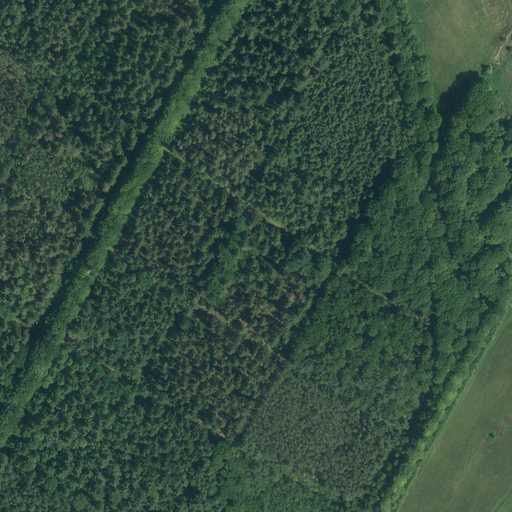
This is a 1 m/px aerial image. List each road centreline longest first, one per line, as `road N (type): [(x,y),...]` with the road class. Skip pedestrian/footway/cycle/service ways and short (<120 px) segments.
road 1 (track): [(232,0),(0,428)]
road 2 (track): [(99,241),(402,430),(434,377),(433,325)]
road 3 (track): [(355,508),(48,339)]
road 4 (track): [(511,305),(466,273),(449,245),(409,46),(392,0)]
road 5 (track): [(409,135),(336,263),(242,199)]
road 6 (track): [(242,199),(348,0)]
road 7 (track): [(139,389),(242,199)]
road 8 (track): [(236,441),(336,263)]
road 9 (track): [(132,126),(0,35)]
road 10 (track): [(0,446),(117,511)]
